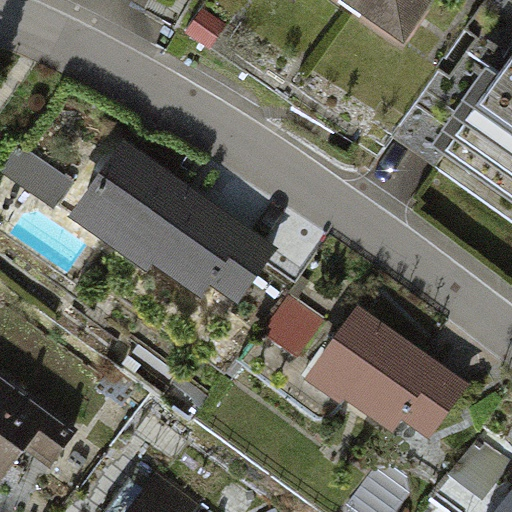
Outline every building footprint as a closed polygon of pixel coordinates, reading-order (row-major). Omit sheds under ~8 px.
[(342,0),(409,44),(438,0),(342,0)] [(511,0),(488,0),(392,133),(511,220),(511,0)] [(121,151),(72,222),(224,328),(274,258),(121,151)] [(309,347),(331,315),(302,294),(279,327),(309,347)] [(475,391),(363,309),(315,373),(428,455),(475,391)] [(0,497),(49,431),(0,395),(0,497)] [(169,511),(141,491),(125,511),(169,511)]
